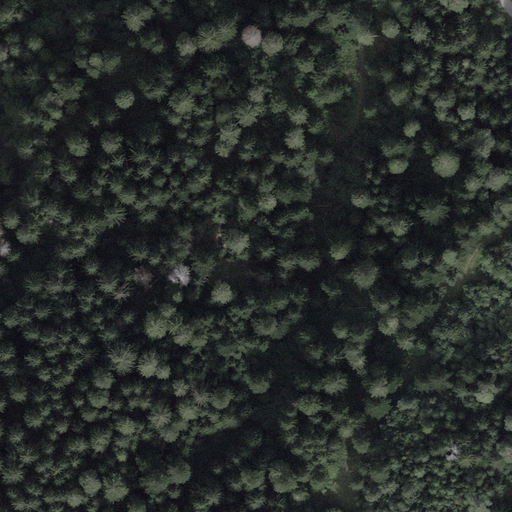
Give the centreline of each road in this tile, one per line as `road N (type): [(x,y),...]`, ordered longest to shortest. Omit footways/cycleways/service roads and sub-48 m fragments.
road 1 (track): [(176,81),(205,50),(240,51),(302,96),(328,136),(343,138),(356,113),(371,0)]
road 2 (track): [(343,511),(344,442),(409,378),(479,247),(511,233)]
road 3 (track): [(0,275),(50,230),(87,156),(120,142),(131,121),(176,81)]
